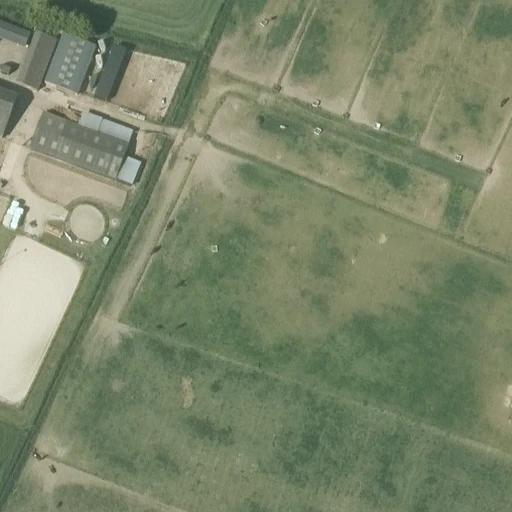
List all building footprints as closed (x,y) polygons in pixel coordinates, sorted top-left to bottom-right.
[(0,24),(0,41),(24,51),(30,35),(0,24)] [(35,34),(17,85),(38,93),(56,42),(35,34)] [(62,36),(44,85),(77,98),(96,49),(62,36)] [(0,139),(1,140),(16,100),(1,95),(0,97),(0,139)] [(42,115),(28,151),(113,183),(114,181),(122,159),(127,147),(42,115)]
